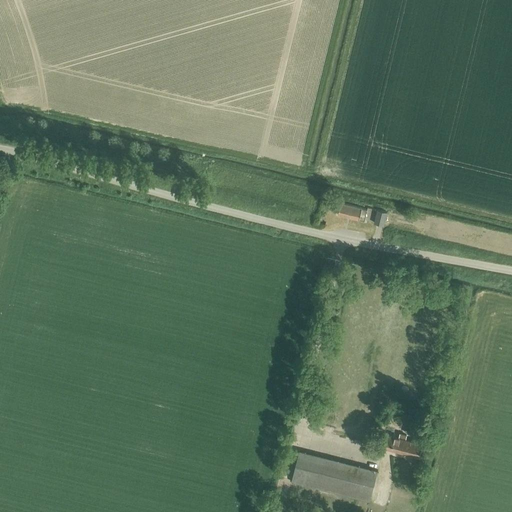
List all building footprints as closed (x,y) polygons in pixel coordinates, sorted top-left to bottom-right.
[(338,214),(364,220),(367,209),(341,203),(338,214)] [(374,223),(384,225),(387,211),(377,209),(374,223)] [(427,222),(429,214),(416,212),(414,220),(427,222)] [(422,444),(405,439),(406,435),(400,434),(399,438),(385,435),(382,447),(419,457),(422,444)] [(291,482),(370,502),(377,470),(299,451),(291,482)]
